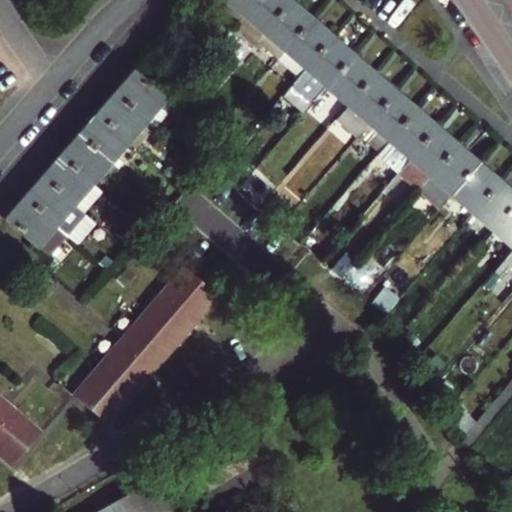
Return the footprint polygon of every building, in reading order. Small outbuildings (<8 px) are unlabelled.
[(242,15),(225,0),(220,0),(214,8),(234,25),(242,15)] [(225,0),(242,15),(255,0),(225,0)] [(255,0),(242,15),(264,33),(289,4),(284,0),(255,0)] [(277,59),(284,51),(310,22),(289,4),(264,33),(256,42),(277,59)] [(305,69),(330,40),(310,22),(284,51),(305,69)] [(305,69),(327,87),(352,58),(330,40),(305,69)] [(305,69),(284,51),(277,59),(298,77),(305,69)] [(347,105),(372,76),(352,58),(327,87),(347,105)] [(305,69),(298,77),(319,96),(327,87),(305,69)] [(134,73),(115,95),(143,120),(149,113),(163,98),(134,73)] [(338,116),(358,134),(393,94),(372,76),(347,105),(338,116)] [(358,134),(380,152),(414,113),(393,94),(358,134)] [(96,116),(125,141),(135,149),(152,128),(143,120),(115,95),(96,116)] [(149,113),(143,120),(152,128),(159,121),(149,113)] [(410,160),(435,131),(414,113),(380,152),(401,171),(410,160)] [(96,116),(78,137),(107,162),(125,141),(96,116)] [(410,160),(430,178),(456,148),(435,131),(410,160)] [(107,162),(78,137),(60,158),(89,183),(107,162)] [(451,196),(476,166),(456,148),(430,178),(421,188),(442,206),(451,196)] [(71,203),(89,183),(60,158),(42,178),(71,203)] [(430,178),(410,160),(401,171),(421,188),(430,178)] [(163,174),(182,190),(187,184),(191,179),(172,163),(163,174)] [(498,185),(476,166),(451,196),(473,214),(498,185)] [(249,197),(260,206),(278,186),(266,176),(249,197)] [(71,203),(42,178),(24,199),(53,224),(71,203)] [(493,231),(511,209),(511,197),(498,185),(473,214),(493,231)] [(279,226),(289,214),(298,203),(280,189),(262,211),(279,226)] [(441,207),(463,225),(473,214),(451,196),(442,206),(441,207)] [(34,245),(53,224),(24,199),(5,220),(34,245)] [(53,224),(69,238),(87,217),(71,203),(53,224)] [(502,263),(503,261),(511,250),(511,209),(493,231),(483,243),(481,244),(502,263)] [(292,217),(289,214),(279,226),(292,237),(305,220),(296,212),(292,217)] [(493,231),(473,214),(463,225),(483,243),(493,231)] [(511,250),(503,261),(511,268),(511,250)] [(192,324),(216,296),(183,268),(160,295),(139,320),(118,345),(96,371),(73,398),(106,425),(128,399),(150,373),(171,349),(192,324)] [(366,294),(374,285),(366,280),(359,288),(359,289),(366,295),(366,294)] [(0,455),(14,467),(42,434),(14,411),(0,398),(0,455)] [(244,511),(242,507),(232,511),(172,511),(154,481),(100,511),(244,511)]
